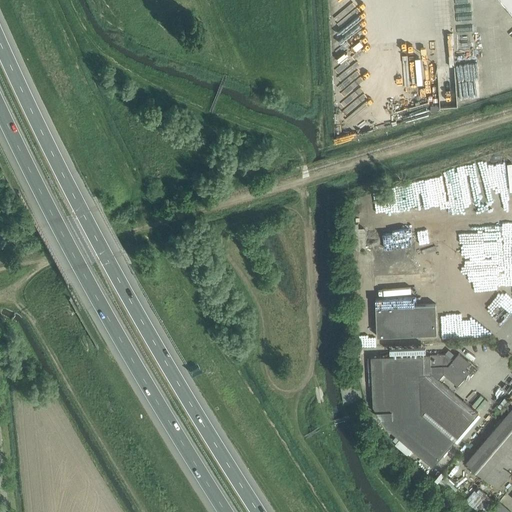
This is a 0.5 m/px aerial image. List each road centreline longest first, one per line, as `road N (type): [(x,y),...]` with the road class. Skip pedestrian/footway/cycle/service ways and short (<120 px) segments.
road 1 (motorway): [(258,511),(106,261),(0,42)]
road 2 (motorway): [(0,106),(80,270),(225,511)]
